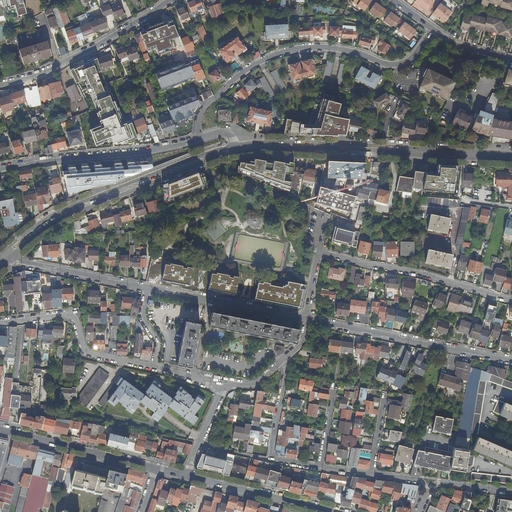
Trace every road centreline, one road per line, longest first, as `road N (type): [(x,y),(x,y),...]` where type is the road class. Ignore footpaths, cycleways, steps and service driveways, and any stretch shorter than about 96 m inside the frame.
road 1 (residential): [(198,139),(205,106),(253,64),(307,47),(402,63),(433,29)]
road 2 (primary): [(511,157),(235,148)]
road 3 (primary): [(235,148),(63,214),(1,259)]
road 4 (residential): [(305,319),(511,360)]
road 5 (residential): [(0,169),(198,139)]
road 6 (residential): [(511,300),(317,251)]
road 7 (residential): [(0,85),(83,51),(171,0)]
road 8 (residential): [(0,322),(71,315),(84,353),(153,368)]
road 9 (unclassified): [(317,251),(326,215),(207,173)]
road 10 (secondary): [(156,468),(0,430)]
road 11 (residential): [(148,289),(305,319)]
road 12 (secondary): [(334,511),(186,476)]
road 13 (residential): [(1,259),(148,289)]
road 14 (residential): [(198,444),(55,417)]
